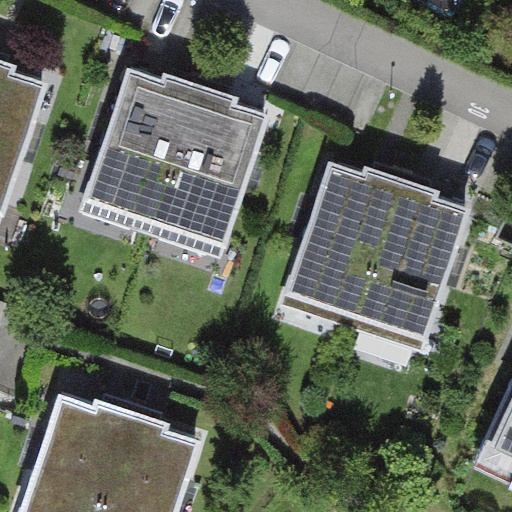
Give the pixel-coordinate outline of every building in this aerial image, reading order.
[(52,82),(0,63),(0,219),(3,221),(52,82)] [(203,95),(133,73),(91,204),(160,226),(203,95)] [(272,118),(203,95),(160,226),(230,249),(272,118)] [(289,301),(358,325),(406,188),(337,164),(289,301)] [(358,325),(427,349),(475,212),(406,188),(358,325)] [(511,388),(473,474),(511,491),(511,388)] [(105,511),(136,418),(66,396),(28,511),(105,511)] [(183,511),(206,441),(136,418),(105,511),(183,511)]
